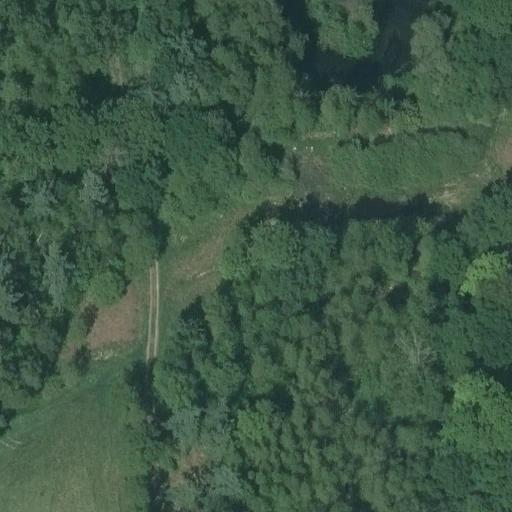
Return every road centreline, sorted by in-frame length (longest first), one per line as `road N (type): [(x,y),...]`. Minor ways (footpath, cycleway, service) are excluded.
road 1 (track): [(100,0),(143,200),(162,511)]
road 2 (track): [(143,200),(284,106),(416,102)]
